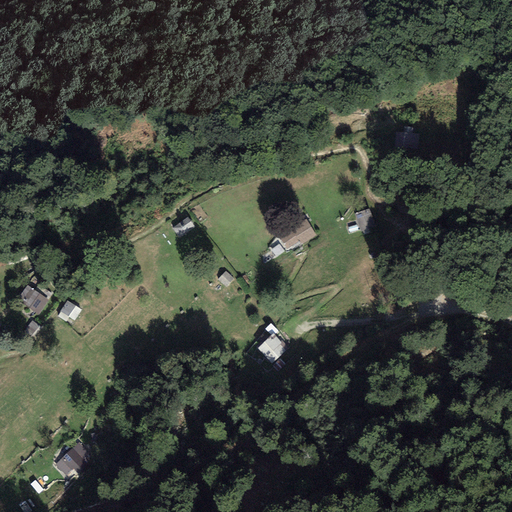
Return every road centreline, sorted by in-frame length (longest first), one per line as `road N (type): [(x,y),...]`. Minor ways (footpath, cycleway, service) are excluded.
road 1 (track): [(418,312),(316,379),(220,466),(148,511)]
road 2 (track): [(395,316),(299,325),(335,290),(283,299),(302,256),(277,270)]
